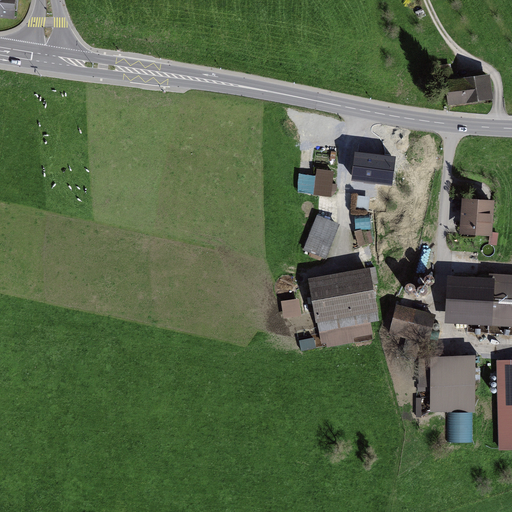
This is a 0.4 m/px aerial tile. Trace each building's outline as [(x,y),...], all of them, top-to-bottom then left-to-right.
[(18,0),(0,0),(0,20),(17,21),(18,0)] [(492,82),(450,86),(452,109),(494,105),(492,82)] [(396,161),(353,155),(349,182),(392,188),(396,161)] [(368,208),(370,196),(358,194),(357,206),(368,208)] [(497,206),(466,204),(464,240),(495,242),(497,206)] [(355,216),(357,244),(372,242),(370,215),(355,216)] [(343,230),(318,220),(304,255),(329,265),(343,230)] [(374,273),(313,284),(322,334),(383,323),(374,273)] [(491,285),(454,283),(451,327),(511,330),(511,279),(491,278),(491,285)] [(282,298),(283,315),(302,314),(301,296),(282,298)] [(441,322),(399,311),(392,339),(434,349),(441,322)] [(300,339),(303,350),(317,346),(314,335),(300,339)] [(478,362),(433,363),(433,396),(479,395),(478,362)] [(511,364),(497,365),(500,454),(511,453),(511,364)] [(430,413),(431,396),(417,396),(417,412),(430,413)]
